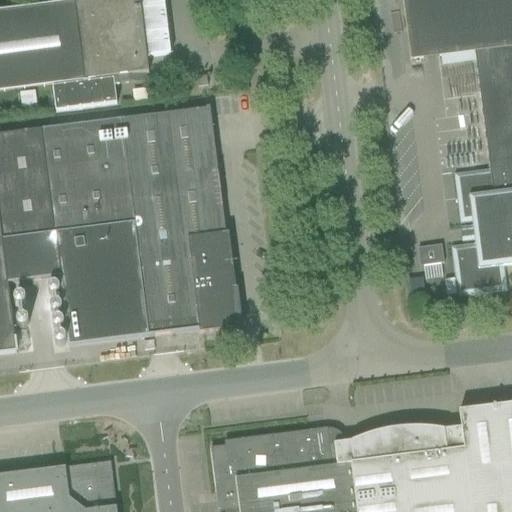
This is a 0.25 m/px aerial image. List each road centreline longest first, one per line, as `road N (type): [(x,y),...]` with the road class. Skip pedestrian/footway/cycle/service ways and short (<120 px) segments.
road 1 (unclassified): [(365,368),(322,0)]
road 2 (unclassified): [(157,391),(365,368)]
road 3 (unknown): [(327,41),(207,50),(179,0)]
road 4 (unclassified): [(0,411),(157,391)]
road 5 (unclassified): [(365,368),(511,350)]
road 6 (unclassified): [(171,511),(157,391)]
